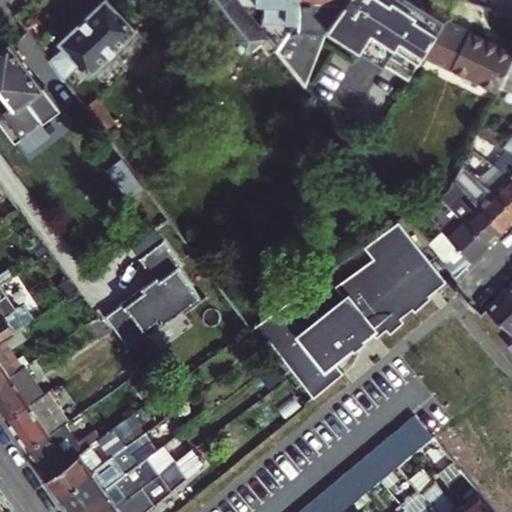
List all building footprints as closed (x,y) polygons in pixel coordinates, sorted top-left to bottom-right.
[(67,47),(52,61),(66,80),(84,63),(94,74),(139,30),(112,0),(106,0),(63,42),(67,47)] [(265,28),(244,0),(243,0),(207,0),(210,3),(213,1),(238,33),(235,36),(248,53),(272,36),(265,28)] [(302,17),(303,0),(243,0),(244,0),(269,2),(269,7),(266,7),(265,20),(268,20),(267,26),(265,28),(272,36),(281,48),(290,35),(296,26),(302,17)] [(330,30),(330,29),(351,0),(303,0),(302,17),(296,26),(303,31),(296,49),(290,47),(293,44),(290,41),(292,38),(290,35),(281,48),(308,83),(330,30)] [(351,0),(330,29),(412,78),(430,48),(449,18),(418,0),(351,0)] [(449,18),(430,48),(466,66),(482,34),(449,18)] [(510,71),(511,65),(511,47),(482,34),(466,66),(503,84),(510,71)] [(44,87),(13,44),(0,53),(0,85),(11,100),(0,107),(0,120),(16,142),(63,108),(46,86),(44,87)] [(118,123),(100,99),(87,108),(105,132),(118,123)] [(510,139),(486,119),(481,129),(492,136),(504,145),(510,139)] [(492,136),(481,129),(472,147),(481,154),(492,136)] [(464,163),(472,170),(481,154),(472,147),(464,163)] [(511,150),(509,149),(508,148),(503,153),(511,162),(511,174),(511,176),(511,150)] [(110,171),(133,201),(147,188),(125,158),(110,171)] [(457,179),(463,186),(476,174),(472,170),(464,163),(457,179)] [(501,169),(486,184),(495,192),(511,176),(501,169)] [(511,209),(511,176),(495,192),(511,209)] [(471,195),(481,205),(505,232),(511,225),(511,209),(495,192),(486,184),(484,182),(471,195)] [(448,192),(444,196),(449,201),(453,197),(448,192)] [(460,194),(451,203),(491,246),(505,232),(481,205),(475,211),(460,194)] [(491,246),(451,203),(449,201),(444,196),(428,212),(446,231),(475,261),(491,246)] [(344,298),(320,317),(301,293),(253,329),(264,344),(271,339),(315,397),(345,372),(336,361),(374,331),(378,337),(389,328),(392,333),(406,321),(403,318),(414,308),(417,312),(433,297),(431,295),(449,281),(434,262),(442,255),(432,242),(426,234),(417,241),(400,220),(365,247),(374,259),(336,288),(344,298)] [(459,277),(475,261),(446,231),(432,242),(443,255),(459,277)] [(184,264),(166,241),(143,258),(161,281),(148,291),(145,288),(125,303),(150,336),(183,311),(186,315),(206,300),(181,267),(184,264)] [(0,301),(0,343),(6,339),(18,331),(9,316),(27,304),(18,290),(0,301)] [(511,298),(506,292),(490,308),(511,330),(511,298)] [(9,316),(18,331),(20,330),(28,324),(37,319),(27,304),(9,316)] [(28,324),(20,330),(23,335),(31,329),(28,324)] [(408,356),(424,375),(446,357),(430,338),(408,356)] [(20,359),(6,339),(0,343),(0,356),(14,377),(27,369),(20,359)] [(20,359),(27,369),(46,356),(39,347),(20,359)] [(0,387),(14,377),(0,356),(0,387)] [(275,367),(264,376),(273,388),(284,379),(275,367)] [(27,369),(14,377),(0,387),(0,406),(10,421),(46,397),(27,369)] [(50,394),(46,397),(10,421),(31,453),(54,436),(71,425),(50,394)] [(117,455),(129,446),(124,439),(137,429),(152,418),(145,408),(103,440),(115,457),(117,455)] [(171,432),(163,421),(142,437),(146,443),(152,439),(155,443),(171,432)] [(129,446),(142,437),(137,429),(124,439),(129,446)] [(77,435),(61,447),(72,463),(85,453),(88,451),(77,435)] [(49,480),(72,463),(61,447),(54,436),(31,453),(38,463),(49,480)] [(154,454),(146,443),(142,437),(129,446),(142,463),(154,454)] [(130,472),(142,463),(129,446),(117,455),(130,472)] [(62,496),(97,470),(85,453),(72,463),(49,480),(62,496)] [(117,455),(115,457),(97,470),(109,487),(130,472),(117,455)] [(178,461),(154,480),(110,511),(146,511),(157,503),(188,476),(178,461)] [(441,478),(470,511),(499,511),(456,462),(440,476),(441,478)] [(130,472),(109,487),(76,511),(110,511),(154,480),(142,463),(130,472)] [(76,511),(109,487),(97,470),(62,496),(73,511),(76,511)] [(423,493),(439,511),(470,511),(441,478),(423,493)] [(0,490),(0,511),(5,511),(12,507),(0,490)] [(408,508),(411,511),(439,511),(423,493),(423,492),(406,506),(408,508)]
